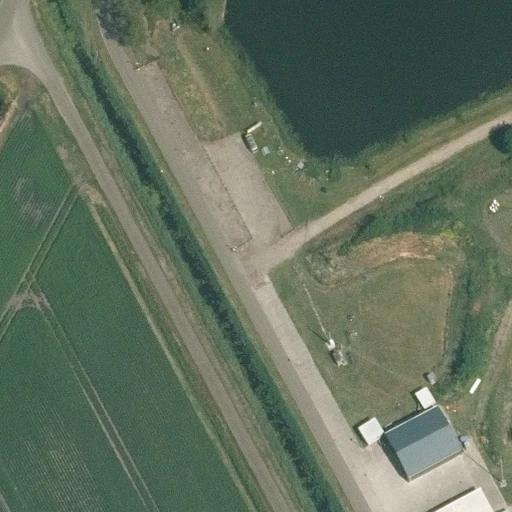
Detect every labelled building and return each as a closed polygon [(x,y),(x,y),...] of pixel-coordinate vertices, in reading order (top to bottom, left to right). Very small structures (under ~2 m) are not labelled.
[(455,382),(437,391),(458,432),(476,423),(455,382)] [(433,391),(422,395),(427,411),(438,407),(433,391)] [(408,485),(462,456),(439,413),(385,442),(408,485)] [(360,434),(368,447),(381,439),(374,426),(360,434)] [(489,511),(481,496),(451,511),(489,511)]
